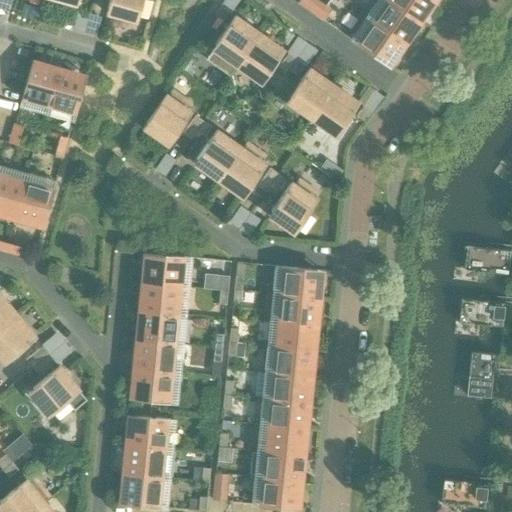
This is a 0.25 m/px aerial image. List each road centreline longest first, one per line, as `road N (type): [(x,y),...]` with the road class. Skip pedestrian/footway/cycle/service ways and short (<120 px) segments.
road 1 (residential): [(354,256),(329,511)]
road 2 (residential): [(146,180),(234,246),(354,256)]
road 3 (residential): [(409,96),(363,167),(354,256)]
road 4 (residential): [(409,96),(274,0)]
road 5 (residential): [(0,261),(33,277),(112,367)]
road 6 (residential): [(112,367),(97,511)]
